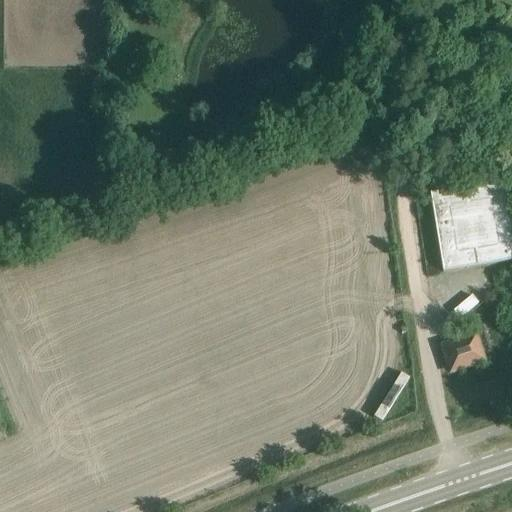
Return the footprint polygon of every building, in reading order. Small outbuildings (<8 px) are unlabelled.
[(511,84),(500,89),(505,101),(511,98),(511,84)] [(214,156),(163,150),(161,161),(173,162),(193,165),(213,167),(214,156)] [(173,162),(172,173),(192,176),(193,165),(173,162)] [(511,261),(511,231),(504,182),(429,194),(442,273),(511,261)] [(483,361),(475,336),(443,346),(451,372),(483,361)] [(385,422),(407,377),(396,371),(374,416),(385,422)]
